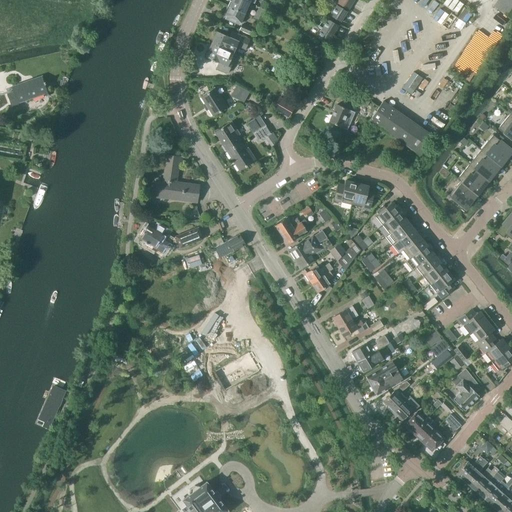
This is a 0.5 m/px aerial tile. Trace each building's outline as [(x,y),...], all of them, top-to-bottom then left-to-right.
[(227,7),(244,14),(248,3),(242,0),(240,0),(232,0),(231,2),(230,1),(227,7)] [(349,9),(354,0),(337,0),(337,2),(349,9)] [(511,0),(504,0),(498,9),(511,18),(511,0)] [(343,9),(336,5),(330,15),(337,20),(343,9)] [(244,14),(227,7),(225,12),(226,13),(224,18),(239,24),(244,14)] [(327,19),(321,29),(333,36),(339,25),(327,19)] [(241,23),(239,30),(249,35),(252,28),(241,23)] [(318,30),(314,37),(326,45),(330,38),(318,30)] [(210,45),(224,51),(224,50),(233,54),(236,46),(245,50),(249,40),(232,32),(232,31),(231,31),(229,37),(216,31),(210,45)] [(322,53),(325,47),(315,42),(312,47),(322,53)] [(233,54),(209,44),(206,50),(207,51),(205,57),(218,62),(215,68),(227,74),(232,63),(229,62),(233,54)] [(44,81),(42,75),(11,86),(13,91),(7,93),(12,108),(19,105),(18,103),(45,93),(46,96),(49,95),(45,84),(46,83),(45,81),(44,81)] [(236,85),(230,96),(243,103),(249,92),(236,85)] [(200,96),(214,116),(227,107),(214,87),(200,96)] [(295,106),(279,96),(272,109),(288,118),(295,106)] [(382,101),(370,120),(420,155),(433,136),(382,101)] [(336,104),(328,122),(348,130),(355,112),(336,104)] [(511,115),(510,114),(498,129),(511,140),(511,115)] [(265,125),(262,120),(259,116),(248,124),(253,132),(265,125)] [(227,151),(240,142),(236,136),(239,134),(231,122),(215,132),(227,151)] [(484,122),(480,127),(485,132),(489,127),(484,122)] [(271,134),(265,125),(253,132),(259,141),(271,134)] [(511,150),(493,135),(481,150),(497,163),(501,166),(508,157),(504,153),(508,149),(511,151),(511,150)] [(240,142),(227,151),(239,171),(256,161),(248,148),(245,150),(240,142)] [(469,164),(489,180),(496,171),(493,168),(497,163),(481,150),(469,164)] [(181,157),(168,155),(167,155),(164,180),(157,179),(154,196),(196,201),(199,185),(176,182),(178,166),(180,166),(181,157)] [(457,179),(477,195),(477,194),(485,185),(481,182),(485,177),(489,181),(489,180),(469,164),(457,179)] [(477,195),(457,179),(460,181),(449,196),(459,204),(457,207),(463,212),(473,200),(469,197),(473,192),(477,195)] [(352,205),(357,182),(351,180),(351,182),(346,181),(345,186),(338,184),(334,201),(352,205)] [(357,182),(352,205),(369,209),(373,193),(367,191),(368,186),(364,185),(364,184),(357,182)] [(378,213),(375,216),(382,225),(402,209),(398,204),(395,206),(392,202),(385,208),(383,205),(376,211),(378,213)] [(308,206),(301,211),(305,216),(306,215),(308,218),(314,214),(308,206)] [(331,217),(325,208),(318,213),(324,222),(331,217)] [(382,225),(389,233),(406,220),(403,216),(406,214),(402,209),(382,225)] [(511,213),(497,232),(503,237),(506,234),(511,239),(511,213)] [(280,235),(300,223),(297,219),(290,223),(287,218),(274,226),(280,235)] [(300,223),(280,235),(286,245),(299,237),(298,235),(304,231),(303,229),(308,226),(305,220),(300,223)] [(389,233),(385,236),(392,245),(413,228),(406,220),(389,233)] [(341,228),(336,221),(331,224),(336,231),(341,228)] [(140,237),(139,239),(145,242),(143,245),(143,249),(148,252),(152,250),(154,248),(161,252),(169,240),(174,244),(172,246),(174,250),(180,248),(180,247),(192,242),(188,231),(176,236),(176,237),(172,238),(163,232),(165,229),(157,224),(155,227),(149,223),(145,230),(144,229),(143,229),(142,229),(141,229),(140,230),(139,231),(139,232),(138,232),(138,233),(138,234),(138,235),(139,236),(140,237)] [(347,227),(346,232),(352,238),(352,237),(358,229),(347,227)] [(402,250),(420,237),(413,228),(392,245),(399,253),(402,250)] [(289,250),(295,259),(327,238),(321,229),(289,250)] [(220,259),(246,245),(239,234),(223,243),(219,235),(210,239),(220,259)] [(358,244),(363,240),(358,235),(354,239),(358,244)] [(420,237),(402,250),(409,259),(426,245),(420,237)] [(327,238),(295,259),(301,268),(314,260),(311,255),(316,252),(317,254),(332,245),(327,238)] [(363,240),(358,244),(363,250),(368,246),(363,240)] [(337,261),(345,250),(339,243),(329,251),(336,261),(337,261)] [(405,262),(412,270),(415,267),(416,267),(433,253),(430,250),(433,248),(429,243),(426,245),(409,259),(405,262)] [(345,251),(345,250),(337,261),(345,270),(360,250),(354,244),(345,251)] [(433,253),(416,267),(416,268),(422,275),(423,276),(440,262),(442,260),(439,256),(436,258),(433,253)] [(504,255),(501,260),(506,265),(510,260),(504,255)] [(365,266),(370,262),(366,257),(361,260),(365,266)] [(370,262),(365,266),(370,272),(375,268),(370,262)] [(440,262),(423,276),(429,284),(447,270),(440,262)] [(311,283),(329,272),(333,269),(329,263),(320,269),(317,266),(305,274),(311,283)] [(447,270),(429,284),(440,298),(454,288),(450,282),(454,279),(447,270)] [(329,272),(311,283),(317,292),(330,284),(327,280),(332,276),(329,272)] [(378,283),(383,279),(379,274),(374,277),(378,283)] [(407,288),(412,284),(407,278),(403,282),(407,288)] [(383,279),(378,283),(383,289),(388,286),(383,279)] [(412,284),(407,288),(412,294),(417,290),(412,284)] [(363,299),(368,307),(373,304),(369,296),(363,299)] [(352,306),(332,318),(338,327),(351,319),(358,315),(352,306)] [(469,335),(472,332),(488,319),(484,314),(482,315),(479,312),(476,315),(471,309),(458,320),(469,335)] [(351,319),(338,327),(344,337),(357,328),(360,333),(368,328),(365,323),(363,324),(361,320),(354,324),(352,320),(351,319)] [(379,319),(370,325),(374,332),(383,326),(379,319)] [(480,348),(494,337),(490,332),(493,329),(491,326),(492,325),(488,319),(472,332),(479,340),(476,342),(480,348)] [(437,331),(425,338),(430,346),(442,339),(437,331)] [(402,334),(394,339),(397,345),(405,340),(402,334)] [(352,352),(358,362),(377,350),(380,349),(379,348),(386,344),(387,344),(388,343),(388,342),(384,335),(374,341),(376,344),(369,348),(366,343),(352,352)] [(494,337),(480,348),(491,361),(494,359),(509,346),(505,342),(504,343),(501,339),(497,342),(494,337)] [(392,340),(388,342),(388,343),(387,344),(391,351),(397,348),(392,340)] [(468,357),(459,345),(454,350),(463,361),(468,357)] [(449,346),(445,349),(452,357),(456,354),(449,346)] [(511,349),(509,346),(494,359),(491,361),(498,370),(501,368),(503,371),(510,365),(508,362),(511,359),(511,349)] [(248,348),(215,373),(231,392),(264,367),(248,348)] [(377,350),(358,362),(364,372),(368,370),(378,363),(383,360),(380,355),(377,350)] [(463,363),(457,355),(450,361),(457,369),(463,363)] [(368,376),(367,377),(368,378),(370,382),(369,382),(371,386),(398,371),(393,362),(386,366),(368,376)] [(453,400),(464,411),(479,396),(472,389),(477,384),(465,369),(457,375),(462,380),(456,386),(461,391),(453,400)] [(398,371),(371,386),(373,391),(374,390),(377,395),(403,380),(398,371)] [(490,391),(495,386),(485,374),(480,379),(490,391)] [(408,382),(399,387),(403,392),(411,385),(408,382)] [(52,431),(69,391),(56,385),(39,425),(52,431)] [(391,412),(405,398),(397,389),(383,402),(388,406),(388,408),(391,412)] [(403,400),(391,412),(396,417),(398,416),(403,422),(418,408),(408,397),(404,401),(403,400)] [(436,408),(441,403),(438,400),(433,404),(436,408)] [(440,405),(447,412),(452,407),(445,400),(440,405)] [(511,407),(507,403),(502,408),(511,417),(511,407)] [(413,432),(425,420),(416,412),(405,424),(406,426),(405,426),(409,430),(410,429),(413,432)] [(445,419),(456,430),(461,425),(450,414),(445,419)] [(508,431),(511,425),(511,422),(505,416),(499,423),(508,431)] [(424,442),(435,430),(429,425),(433,421),(428,417),(425,420),(413,432),(424,442)] [(435,430),(424,442),(427,446),(426,447),(430,450),(431,449),(432,450),(444,438),(435,430)] [(492,447),(487,442),(483,445),(483,450),(487,453),(492,447)] [(456,474),(463,480),(483,459),(480,456),(471,465),(467,462),(456,474)] [(480,462),(463,480),(470,486),(481,474),(478,471),(486,462),(483,459),(480,462)] [(481,474),(470,486),(477,493),(494,474),(498,469),(494,466),(491,470),(487,467),(481,474)] [(494,474),(477,493),(484,499),(495,487),(501,480),(494,474)] [(484,499),(491,505),(511,481),(511,478),(511,477),(505,483),(501,480),(495,487),(484,499)] [(192,511),(223,511),(227,509),(219,499),(220,498),(215,492),(214,492),(206,481),(200,486),(199,486),(194,485),(189,489),(189,493),(189,494),(183,499),(192,511)] [(498,511),(511,495),(511,490),(511,488),(511,481),(491,505),(498,511)] [(511,495),(498,511),(509,511),(511,509),(511,495)]
